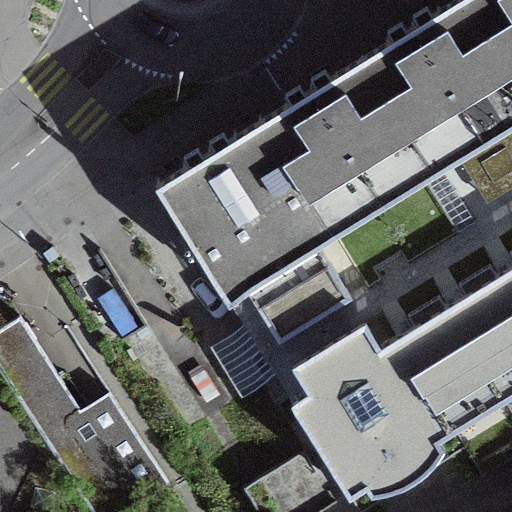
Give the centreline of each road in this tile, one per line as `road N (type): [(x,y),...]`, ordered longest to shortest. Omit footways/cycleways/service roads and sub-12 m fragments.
road 1 (tertiary): [(0,165),(128,28)]
road 2 (tertiary): [(128,28),(154,43),(212,44),(239,32),(267,0)]
